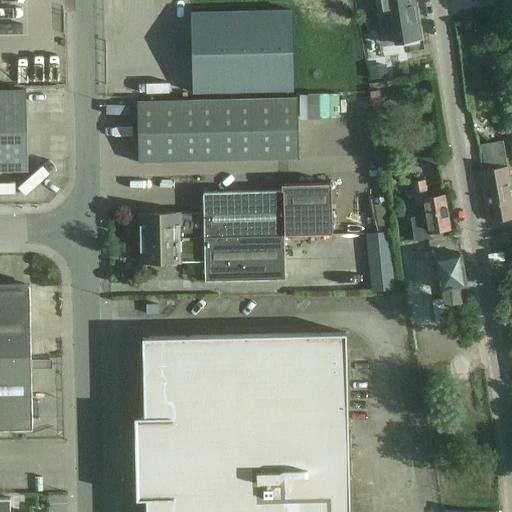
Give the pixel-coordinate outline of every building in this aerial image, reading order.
[(381,0),(383,12),(389,11),(394,43),(420,39),(413,0),(381,0)] [(293,91),(291,9),(191,12),(193,93),(293,91)] [(385,64),(368,66),(370,79),(387,77),(385,64)] [(0,89),(0,170),(27,170),(26,89),(0,89)] [(297,98),(137,102),(138,162),(299,158),(297,98)] [(511,120),(511,119),(499,121),(502,136),(511,134),(511,120)] [(480,171),(488,221),(511,217),(511,185),(509,165),(507,166),(504,147),(503,141),(480,145),(484,170),(480,171)] [(423,205),(425,214),(411,216),(414,241),(430,237),(430,232),(450,229),(444,195),(428,198),(425,181),(411,183),(415,206),(423,205)] [(203,192),(203,212),(204,212),(204,237),(284,235),(284,234),(332,233),(331,183),(281,184),(282,191),(203,192)] [(366,233),(371,290),(395,289),(389,230),(383,197),(373,198),(379,231),(366,233)] [(139,213),(140,238),(204,237),(204,212),(203,212),(139,213)] [(204,237),(204,261),(205,281),(285,279),(284,235),(204,237)] [(140,262),(204,261),(204,237),(140,238),(140,262)] [(441,290),(461,287),(467,286),(461,253),(436,258),(441,290)] [(0,429),(32,429),(30,285),(0,285),(0,429)] [(158,306),(146,306),(146,317),(159,317),(158,306)] [(145,417),(134,417),(136,498),(146,498),(146,511),(349,511),(346,333),(143,337),(145,417)] [(0,498),(0,511),(10,511),(10,498),(0,498)]
